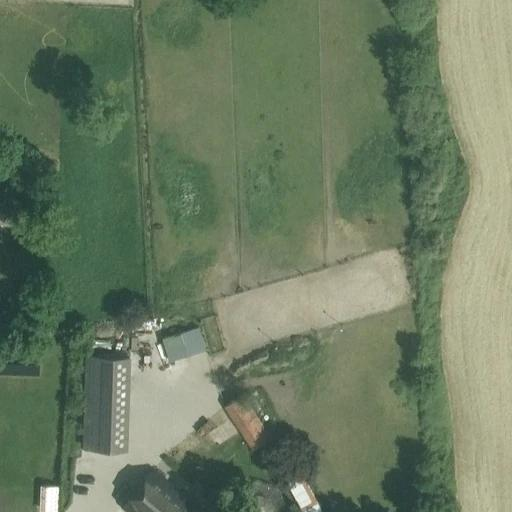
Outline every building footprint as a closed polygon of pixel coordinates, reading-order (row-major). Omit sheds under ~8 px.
[(184,347),(172,351),(176,362),(212,351),(205,329),(181,337),(184,347)] [(126,448),(129,354),(87,353),(84,447),(126,448)] [(251,447),(271,435),(243,392),(224,405),(251,447)] [(129,511),(205,511),(154,469),(123,506),(129,511)] [(323,511),(304,473),(289,481),(304,511),(323,511)]
